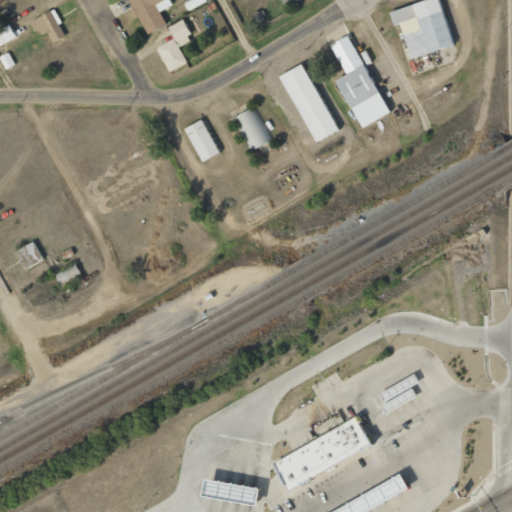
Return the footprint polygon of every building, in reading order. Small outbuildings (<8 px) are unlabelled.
[(129,0),(145,35),(166,25),(159,11),(171,6),(168,0),(129,0)] [(280,0),(285,8),(299,0),(280,0)] [(421,0),(393,9),(397,22),(404,20),(415,52),(456,39),(443,0),(421,0)] [(60,23),(53,10),(31,21),(40,38),(48,35),(52,44),(65,37),(58,24),(60,23)] [(190,36),(184,20),(168,26),(175,42),(190,36)] [(0,46),(16,38),(9,25),(0,29),(0,46)] [(335,80),(361,128),(389,113),(348,35),(330,45),(346,74),(335,80)] [(168,72),(187,64),(175,39),(157,47),(168,72)] [(302,63),(280,75),(315,143),(338,131),(302,63)] [(232,120),(254,151),(273,138),(251,107),(232,120)] [(202,162),(219,153),(201,119),(184,128),(202,162)] [(22,268),(41,262),(35,243),(16,249),(22,268)] [(62,288),(83,278),(76,264),(55,274),(62,288)] [(384,391),(388,399),(423,380),(418,371),(384,391)] [(387,413),(402,405),(398,396),(404,393),(399,383),(377,394),(387,413)] [(385,404),(390,412),(421,394),(417,385),(385,404)] [(276,460),(292,488),(375,441),(359,413),(276,460)] [(328,511),(362,511),(413,483),(404,469),(328,511)] [(208,474),(205,493),(262,503),(265,484),(208,474)]
